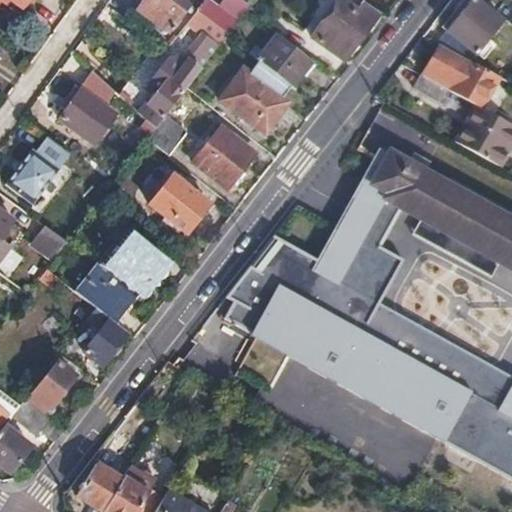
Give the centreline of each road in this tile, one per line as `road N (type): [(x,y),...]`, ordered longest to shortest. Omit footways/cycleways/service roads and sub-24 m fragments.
road 1 (residential): [(426,0),(23,511)]
road 2 (unclassified): [(0,115),(85,0)]
